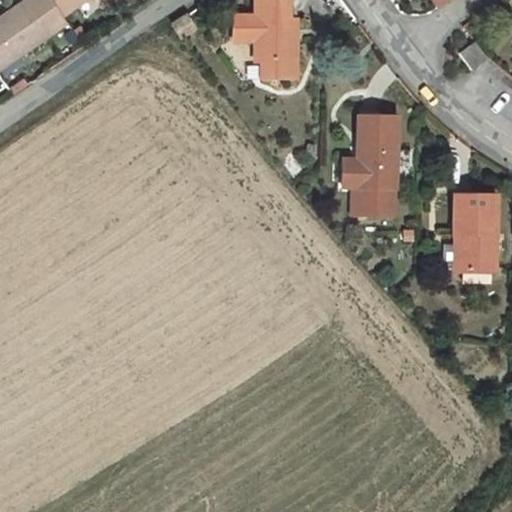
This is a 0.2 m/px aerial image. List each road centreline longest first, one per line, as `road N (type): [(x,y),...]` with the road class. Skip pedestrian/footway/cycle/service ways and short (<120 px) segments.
road 1 (unclassified): [(0,119),(174,0)]
road 2 (residential): [(400,52),(447,107),(511,152)]
